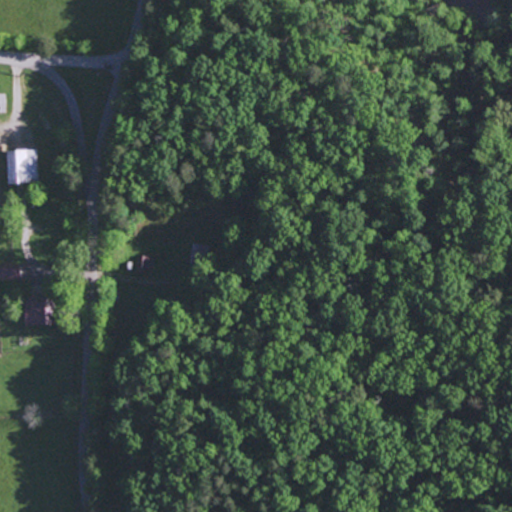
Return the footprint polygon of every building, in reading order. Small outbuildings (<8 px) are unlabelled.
[(0,114),(12,114),(11,96),(0,96),(0,114)] [(12,153),(13,186),(42,184),(41,151),(12,153)] [(153,275),(154,257),(140,257),(139,275),(153,275)] [(0,265),(1,282),(26,280),(26,263),(0,264),(0,265)] [(27,301),(29,327),(58,326),(56,299),(27,301)]
